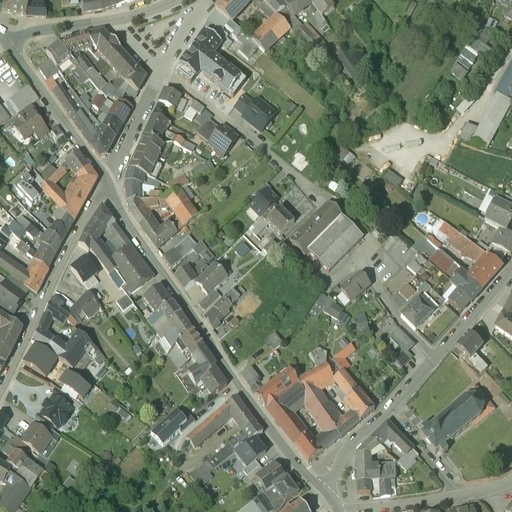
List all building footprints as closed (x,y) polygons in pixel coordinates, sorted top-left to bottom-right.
[(5,0),(3,13),(26,18),(28,7),(19,5),(20,0),(5,0)] [(109,0),(93,0),(94,1),(81,3),(82,16),(105,13),(116,9),(109,0)] [(121,7),(117,0),(109,0),(116,9),(121,7)] [(226,0),(215,12),(230,24),(250,2),(251,0),(226,0)] [(259,0),(254,6),(262,13),(267,8),(260,1),(259,0)] [(267,8),(276,17),(284,11),(273,0),(260,0),(260,1),(267,8)] [(306,0),(294,0),(286,6),(287,9),(293,19),(294,18),(312,5),(307,0),(306,0)] [(310,0),(314,4),(320,12),(323,18),(334,10),(326,0),(310,0)] [(42,1),(35,2),(33,19),(46,19),(42,1)] [(29,2),(28,7),(26,18),(27,18),(33,19),(35,2),(29,2)] [(276,17),(267,8),(262,13),(270,23),(276,17)] [(319,61),(330,51),(307,25),(303,28),(294,18),(293,19),(287,9),(284,11),(276,17),(291,33),(319,61)] [(493,10),(488,20),(495,23),(496,22),(499,23),(503,15),(493,10)] [(323,18),(320,12),(313,17),(322,31),(329,26),(323,18)] [(265,56),(291,33),(276,17),(270,23),(250,42),(251,43),(259,50),(265,56)] [(230,24),(226,28),(234,36),(232,38),(243,47),(238,52),(248,62),(253,56),(254,56),(256,54),(256,53),(259,50),(251,43),(250,42),(230,24)] [(206,41),(217,50),(227,37),(216,29),(206,41)] [(484,31),(479,39),(488,43),(488,42),(493,45),(497,37),(484,31)] [(103,32),(87,35),(89,44),(90,45),(101,58),(111,68),(124,56),(119,50),(120,50),(110,39),(110,40),(103,32)] [(87,35),(60,44),(68,55),(78,52),(78,53),(84,51),(88,50),(86,49),(90,45),(89,44),(87,35)] [(200,73),(233,99),(246,83),(212,56),(217,50),(206,41),(203,39),(180,68),(182,69),(194,79),(200,73)] [(486,48),(474,39),(455,65),(460,70),(468,59),(473,64),(486,48)] [(60,44),(46,55),(50,61),(56,69),(70,58),(68,55),(60,44)] [(101,58),(90,45),(86,49),(88,50),(98,61),(101,58)] [(78,52),(68,55),(70,58),(75,64),(80,59),(78,53),(78,52)] [(346,53),(337,60),(354,84),(363,77),(346,53)] [(146,80),(124,56),(111,68),(110,69),(119,79),(124,85),(124,84),(128,87),(137,94),(146,80)] [(80,59),(75,64),(78,67),(83,73),(85,76),(92,69),(83,57),(80,59)] [(60,75),(72,66),(75,64),(70,58),(56,69),(60,75)] [(0,61),(0,70),(4,75),(12,69),(2,59),(0,61)] [(50,61),(38,70),(47,81),(47,82),(52,79),(59,73),(56,69),(50,61)] [(511,63),(495,94),(497,94),(508,100),(511,92),(511,63)] [(100,78),(92,69),(85,76),(89,81),(92,85),(100,78)] [(190,84),(194,79),(182,69),(178,74),(190,84)] [(83,73),(76,78),(82,86),(89,81),(85,76),(83,73)] [(101,91),(107,86),(100,77),(100,78),(92,85),(99,93),(101,91)] [(47,82),(47,81),(45,83),(52,93),(59,89),(52,79),(47,82)] [(124,85),(119,79),(111,87),(117,93),(124,85)] [(107,86),(101,91),(106,97),(109,95),(113,97),(117,93),(111,87),(109,84),(107,86)] [(117,93),(113,97),(119,102),(120,102),(121,101),(125,93),(128,87),(124,84),(124,85),(117,93)] [(137,94),(128,87),(125,93),(135,99),(137,94)] [(59,89),(52,93),(70,119),(90,148),(102,130),(101,129),(101,128),(97,124),(91,128),(80,113),(78,115),(69,102),(72,100),(69,95),(67,92),(64,94),(60,88),(59,89)] [(174,111),(174,112),(180,99),(164,91),(158,104),(174,111)] [(72,92),(69,95),(72,100),(69,102),(78,115),(80,113),(91,128),(97,124),(93,119),(88,113),(80,103),(78,101),(72,92)] [(497,94),(478,129),(467,125),(464,128),(460,138),(475,144),(475,143),(488,148),(511,103),(511,102),(508,100),(497,94)] [(86,102),(88,100),(85,96),(78,101),(80,103),(88,113),(91,108),(91,107),(86,102)] [(454,109),(460,115),(473,102),(467,96),(454,109)] [(253,106),(242,97),(233,108),(244,118),(253,106)] [(104,103),(96,98),(91,107),(98,112),(102,106),(104,103)] [(116,107),(106,100),(104,103),(102,106),(112,112),(116,107)] [(120,102),(119,102),(116,106),(116,107),(112,112),(112,113),(112,112),(108,118),(123,126),(130,114),(133,108),(121,102),(121,101),(120,102)] [(189,110),(184,118),(191,123),(197,114),(200,116),(204,110),(194,102),(189,110)] [(275,116),(257,102),(253,106),(244,118),(254,126),(253,128),(260,135),(264,130),(268,132),(272,127),(269,124),(275,116)] [(30,106),(18,115),(23,121),(33,113),(33,114),(36,112),(30,106)] [(112,112),(102,106),(98,112),(108,118),(112,112),(112,113),(112,112)] [(98,112),(91,107),(91,108),(88,113),(93,119),(96,116),(98,112)] [(0,128),(9,122),(0,109),(0,128)] [(98,112),(96,116),(105,124),(108,118),(98,112)] [(23,121),(14,128),(25,141),(33,134),(42,127),(43,126),(33,114),(33,113),(23,121)] [(164,132),(167,133),(170,127),(152,117),(149,125),(164,132)] [(123,126),(108,118),(105,124),(102,130),(108,134),(115,139),(123,126)] [(196,135),(203,141),(215,127),(209,122),(196,135)] [(51,128),(54,136),(62,133),(59,125),(51,128)] [(164,132),(149,125),(143,137),(158,145),(164,132)] [(42,127),(33,134),(39,141),(48,134),(42,127)] [(203,141),(209,145),(220,131),(215,127),(203,141)] [(209,145),(208,146),(215,151),(217,151),(223,156),(230,148),(237,140),(222,129),(220,131),(209,145)] [(102,130),(90,148),(102,163),(115,139),(108,134),(102,130)] [(172,145),(181,149),(183,144),(184,142),(169,134),(167,133),(164,132),(158,145),(161,146),(172,145)] [(158,145),(143,137),(137,150),(164,163),(172,145),(161,146),(158,145)] [(195,149),(189,146),(188,147),(183,144),(181,149),(192,155),(195,149)] [(206,147),(202,154),(205,156),(210,150),(206,147)] [(164,163),(137,150),(128,170),(142,176),(151,180),(155,182),(164,163)] [(89,169),(78,154),(66,163),(67,165),(70,170),(76,178),(89,169)] [(46,162),(34,173),(39,179),(44,186),(57,174),(46,162)] [(70,170),(67,165),(62,169),(65,173),(70,170)] [(205,165),(194,171),(194,172),(199,180),(210,174),(205,165)] [(75,189),(68,201),(63,200),(51,187),(65,173),(62,169),(57,174),(44,186),(39,179),(35,182),(42,191),(45,195),(47,196),(50,200),(59,209),(60,209),(61,211),(73,223),(89,195),(80,182),(75,189)] [(76,178),(77,179),(85,173),(88,177),(93,174),(89,169),(76,178)] [(138,185),(143,186),(145,181),(150,183),(151,180),(142,176),(128,170),(125,183),(138,185)] [(396,187),(400,181),(384,170),(380,176),(396,187)] [(39,198),(44,194),(35,182),(39,179),(34,173),(32,172),(13,189),(31,208),(41,200),(39,198)] [(199,180),(194,172),(184,177),(189,186),(199,180)] [(85,173),(77,179),(80,182),(89,195),(89,194),(97,181),(97,180),(93,175),(93,174),(88,177),(85,173)] [(184,177),(165,187),(175,193),(176,193),(178,191),(189,186),(184,177)] [(153,188),(155,182),(151,180),(150,183),(145,181),(143,186),(153,188)] [(153,188),(175,193),(165,187),(157,182),(155,182),(153,188)] [(125,183),(124,188),(138,191),(138,185),(125,183)] [(161,195),(169,197),(176,193),(175,193),(153,188),(143,186),(138,185),(138,191),(151,193),(161,195)] [(265,185),(253,196),(258,201),(267,192),(268,193),(270,190),(265,185)] [(205,211),(189,186),(178,191),(197,218),(205,211)] [(124,188),(127,204),(139,202),(139,199),(138,191),(124,188)] [(501,201),(503,195),(491,189),(488,195),(493,198),(496,199),(500,201),(501,201)] [(142,199),(143,202),(151,202),(151,193),(138,191),(139,199),(142,199)] [(188,226),(197,218),(178,191),(176,193),(169,197),(188,226)] [(258,201),(250,209),(260,219),(275,205),(277,203),(268,193),(267,192),(258,201)] [(161,195),(151,193),(151,202),(153,202),(161,202),(161,195)] [(511,198),(504,194),(503,195),(501,201),(511,206),(511,198)] [(488,207),(493,198),(488,195),(484,204),(488,207)] [(183,230),(188,226),(169,197),(163,200),(168,208),(177,221),(183,230)] [(500,201),(496,199),(485,220),(500,228),(506,231),(511,218),(511,216),(508,215),(511,207),(511,206),(501,201),(500,201)] [(143,210),(144,212),(168,208),(163,200),(161,202),(153,202),(153,208),(143,210)] [(139,202),(127,204),(129,212),(143,210),(139,202)] [(139,202),(143,210),(153,208),(153,202),(151,202),(143,202),(139,202)] [(328,204),(289,243),(304,257),(308,253),(328,273),(363,239),(328,204)] [(275,205),(262,218),(265,221),(281,237),(294,224),(280,209),(279,210),(275,205)] [(101,208),(85,232),(96,242),(97,241),(107,229),(124,250),(130,246),(103,209),(101,208)] [(177,235),(170,226),(159,234),(144,212),(143,210),(129,212),(156,251),(165,247),(178,236),(177,235)] [(73,223),(61,211),(59,213),(53,219),(58,224),(67,234),(73,223)] [(31,227),(22,218),(17,224),(23,230),(25,228),(28,230),(31,227)] [(27,234),(23,230),(17,224),(14,221),(7,229),(20,242),(27,234)] [(177,235),(183,230),(177,221),(170,226),(177,235)] [(257,223),(249,231),(255,237),(263,228),(260,225),(257,223)] [(67,234),(58,224),(49,233),(62,245),(67,234)] [(458,234),(445,224),(436,236),(442,241),(443,239),(447,239),(447,238),(451,240),(458,234)] [(39,234),(31,227),(28,230),(25,228),(23,230),(27,234),(33,240),(34,238),(36,236),(39,234)] [(511,233),(506,231),(500,228),(492,243),(511,253),(511,251),(511,233)] [(463,231),(459,235),(465,239),(468,235),(463,231)] [(96,242),(85,232),(82,237),(78,245),(88,253),(90,251),(102,268),(113,259),(97,241),(96,242)] [(62,245),(49,233),(42,241),(40,243),(43,246),(55,257),(62,245)] [(451,240),(450,241),(460,249),(466,240),(465,239),(459,235),(458,234),(451,240)] [(441,246),(430,237),(427,240),(433,245),(438,249),(441,246)] [(197,248),(188,238),(174,250),(162,259),(171,272),(182,262),(182,261),(186,258),(192,252),(197,248)] [(475,247),(466,240),(460,249),(459,249),(461,251),(463,256),(468,256),(473,259),(477,259),(482,263),(488,256),(487,255),(475,247)] [(491,250),(478,242),(475,247),(487,255),(491,250)] [(30,251),(22,243),(17,249),(24,255),(25,254),(27,255),(30,251)] [(267,248),(262,243),(258,247),(263,252),(267,248)] [(267,248),(263,252),(267,256),(276,247),(272,243),(267,248)] [(217,263),(201,244),(197,248),(192,252),(199,260),(201,263),(203,260),(211,268),(212,267),(217,263)] [(433,245),(423,258),(426,261),(428,263),(440,251),(438,249),(433,245)] [(43,246),(37,256),(34,255),(35,253),(31,250),(30,251),(27,255),(35,261),(34,262),(36,263),(48,273),(55,257),(43,246)] [(113,259),(102,268),(109,276),(114,271),(124,286),(131,295),(137,290),(154,278),(130,246),(124,250),(113,259)] [(503,258),(491,250),(487,255),(488,256),(492,259),(498,264),(503,258)] [(456,265),(440,251),(428,263),(445,277),(456,265)] [(186,258),(191,265),(199,260),(192,252),(186,258)] [(19,269),(0,256),(0,268),(11,277),(12,278),(19,269)] [(421,256),(414,262),(418,267),(426,261),(423,258),(421,256)] [(492,259),(488,256),(482,263),(496,274),(503,267),(498,264),(492,259)] [(85,259),(70,270),(82,286),(93,277),(97,275),(85,259)] [(198,281),(211,268),(203,260),(201,263),(194,269),(191,272),(198,281)] [(217,263),(212,267),(225,281),(231,275),(218,262),(217,263)] [(414,262),(407,268),(415,275),(421,270),(418,267),(414,262)] [(29,276),(19,269),(12,278),(29,290),(37,296),(48,273),(36,263),(29,276)] [(469,277),(468,278),(482,290),(496,274),(482,263),(476,269),(469,277)] [(456,265),(445,277),(471,301),(482,290),(468,278),(469,277),(464,272),(456,265)] [(471,265),(464,272),(469,277),(476,269),(471,265)] [(184,292),(198,281),(191,272),(188,267),(174,277),(184,292)] [(198,281),(195,284),(208,297),(214,292),(225,281),(212,267),(211,268),(198,281)] [(124,286),(114,271),(109,276),(119,290),(121,289),(121,288),(124,286)] [(360,276),(348,286),(357,298),(364,292),(362,290),(368,285),(360,276)] [(12,278),(11,277),(7,282),(25,296),(29,290),(12,278)] [(93,277),(82,286),(87,293),(98,284),(93,277)] [(25,296),(7,282),(0,291),(0,307),(13,316),(21,305),(20,304),(25,296)] [(416,291),(421,296),(424,294),(430,289),(424,284),(416,291)] [(415,293),(407,285),(399,293),(407,301),(415,293)] [(470,301),(452,285),(441,298),(446,303),(448,301),(461,312),(470,301)] [(131,295),(124,286),(121,288),(121,289),(127,296),(128,298),(131,295)] [(357,298),(348,286),(340,293),(350,304),(357,298)] [(65,290),(57,287),(54,292),(62,296),(65,290)] [(156,316),(158,314),(172,303),(160,287),(144,299),(144,300),(156,316)] [(144,300),(144,299),(137,290),(131,295),(128,298),(133,305),(135,307),(144,300)] [(54,292),(44,314),(54,322),(63,329),(67,324),(72,330),(76,325),(75,324),(77,322),(75,320),(76,319),(69,312),(65,316),(58,311),(56,309),(58,306),(60,302),(62,296),(54,292)] [(208,297),(199,306),(204,311),(219,297),(214,292),(208,297)] [(228,310),(229,311),(232,309),(231,308),(240,299),(232,292),(224,299),(226,301),(225,302),(230,308),(228,310)] [(87,293),(69,312),(76,319),(93,301),(87,293)] [(123,312),(133,305),(128,298),(127,296),(117,304),(123,312)] [(224,299),(213,310),(221,319),(227,314),(229,311),(228,310),(230,308),(225,302),(226,301),(224,299)] [(323,314),(329,317),(334,307),(335,305),(328,299),(323,314)] [(432,314),(418,300),(400,317),(415,332),(432,314)] [(99,309),(93,301),(76,319),(81,323),(85,317),(88,321),(99,309)] [(158,314),(173,332),(179,340),(192,331),(172,303),(158,314)] [(511,314),(511,306),(506,304),(502,315),(509,320),(511,314)] [(13,316),(0,307),(0,314),(9,320),(9,321),(13,316)] [(334,307),(329,317),(337,322),(343,313),(334,307)] [(213,310),(203,320),(211,329),(221,319),(213,310)] [(0,330),(2,332),(9,320),(0,314),(0,330)] [(44,314),(39,326),(45,330),(43,334),(47,338),(54,343),(56,339),(51,335),(51,334),(49,333),(54,322),(44,314)] [(160,341),(173,332),(158,314),(156,316),(146,322),(160,341)] [(511,321),(509,320),(502,315),(495,328),(511,340),(511,321)] [(81,323),(76,319),(75,320),(77,322),(75,324),(76,325),(72,330),(76,334),(85,343),(90,338),(78,327),(81,323)] [(221,319),(211,329),(213,333),(220,327),(219,325),(223,321),(221,319)] [(9,321),(9,320),(2,332),(0,336),(0,362),(5,364),(12,352),(20,335),(23,329),(9,321)] [(235,320),(230,325),(233,328),(238,324),(235,320)] [(414,346),(398,330),(392,320),(376,334),(385,343),(390,337),(401,348),(406,353),(407,353),(414,346)] [(39,326),(32,343),(34,344),(40,348),(47,338),(43,334),(45,330),(39,326)] [(216,337),(219,341),(232,330),(229,327),(225,330),(226,331),(224,332),(223,331),(216,337)] [(261,337),(273,352),(282,345),(275,334),(270,329),(261,337)] [(192,331),(179,340),(180,341),(187,352),(191,358),(204,348),(192,331)] [(172,351),(176,346),(180,341),(179,340),(173,332),(160,341),(170,353),(172,351)] [(480,361),(474,354),(482,345),(468,333),(456,347),(469,360),(474,366),(480,361)] [(85,343),(76,334),(66,346),(62,343),(53,357),(57,361),(72,371),(79,376),(90,361),(98,368),(103,360),(97,353),(85,343)] [(54,343),(47,338),(40,348),(53,357),(62,343),(56,339),(54,343)] [(187,352),(180,341),(176,346),(182,355),(187,352)] [(34,344),(23,366),(45,379),(57,361),(53,357),(40,348),(34,344)] [(179,371),(192,359),(191,358),(187,352),(182,355),(176,346),(172,351),(170,353),(168,355),(168,356),(179,371)] [(350,346),(338,357),(341,361),(354,351),(350,346)] [(204,348),(191,358),(192,359),(197,366),(198,367),(194,371),(201,380),(209,372),(210,372),(214,368),(216,366),(204,348)] [(401,348),(391,358),(401,368),(411,357),(407,353),(406,353),(401,348)] [(316,371),(325,366),(326,355),(318,350),(307,357),(316,371)] [(450,353),(446,358),(454,365),(459,359),(452,352),(450,353)] [(341,361),(338,357),(332,361),(333,363),(342,373),(343,374),(348,369),(341,361)] [(484,366),(480,361),(474,366),(481,374),(487,368),(484,366)] [(342,373),(333,363),(328,366),(337,377),(342,373)] [(186,375),(196,387),(199,383),(210,372),(209,372),(201,380),(194,371),(198,367),(197,366),(186,375)] [(342,422),(328,404),(326,406),(313,389),(331,379),(333,378),(325,366),(316,371),(297,381),(299,387),(303,394),(306,392),(340,439),(359,423),(352,415),(342,422)] [(328,366),(325,366),(333,378),(331,379),(333,381),(337,377),(328,366)] [(252,367),(240,376),(249,389),(261,379),(252,367)] [(214,368),(210,372),(199,383),(207,393),(210,398),(228,385),(214,368)] [(289,370),(254,396),(265,410),(279,401),(299,387),(297,381),(289,370)] [(343,374),(342,373),(337,377),(333,381),(348,400),(343,404),(352,415),(359,423),(374,412),(343,374)] [(67,375),(60,385),(64,388),(78,398),(83,401),(90,391),(67,375)] [(199,383),(196,387),(203,396),(207,393),(199,383)] [(279,401),(293,417),(304,408),(324,438),(330,433),(301,396),(303,394),(299,387),(279,401)] [(78,398),(64,388),(60,393),(75,402),(78,398)] [(456,407),(428,430),(425,426),(420,431),(423,435),(419,438),(434,457),(438,453),(441,457),(447,453),(444,449),(472,426),(474,428),(494,412),(475,388),(454,404),(456,407)] [(70,400),(56,390),(51,398),(53,399),(53,398),(66,407),(70,400)] [(340,439),(306,392),(303,394),(301,396),(330,433),(324,438),(316,445),(293,417),(279,401),(265,410),(308,464),(340,439)] [(53,399),(49,405),(47,403),(43,410),(44,411),(40,417),(49,423),(50,421),(59,427),(60,425),(64,424),(68,419),(67,414),(70,410),(66,407),(53,398),(53,399)] [(235,398),(187,440),(195,449),(232,418),(240,429),(252,419),(235,398)] [(179,433),(188,425),(186,423),(175,412),(150,435),(162,448),(179,433)] [(0,415),(0,442),(6,447),(16,453),(20,456),(27,447),(21,443),(15,439),(13,443),(3,436),(0,433),(0,431),(2,429),(8,420),(0,415)] [(49,423),(40,417),(38,416),(35,421),(45,428),(49,423)] [(181,435),(194,423),(191,419),(186,423),(188,425),(179,433),(181,435)] [(252,419),(240,429),(244,435),(229,447),(235,455),(255,440),(263,434),(252,419)] [(387,423),(371,440),(379,448),(388,439),(394,432),(395,432),(387,423)] [(42,433),(32,427),(21,443),(27,447),(39,456),(50,440),(50,439),(42,433)] [(60,439),(45,428),(42,433),(50,439),(50,440),(56,444),(60,439)] [(412,450),(394,432),(388,439),(404,457),(412,450)] [(235,455),(246,469),(255,462),(265,454),(255,440),(235,455)] [(379,448),(371,440),(365,446),(369,450),(370,457),(379,448)] [(196,486),(235,455),(229,447),(228,445),(188,476),(196,486)] [(365,446),(357,454),(357,484),(370,483),(370,468),(370,457),(369,450),(365,446)] [(16,453),(6,447),(0,455),(7,460),(4,464),(7,466),(16,453)] [(421,460),(412,450),(404,457),(396,464),(406,474),(421,460)] [(16,453),(7,466),(12,469),(20,475),(27,462),(20,456),(16,453)] [(20,475),(12,469),(10,473),(8,475),(8,476),(31,492),(39,480),(44,473),(27,462),(20,475)] [(255,462),(246,469),(243,472),(247,477),(259,467),(255,462)] [(7,466),(4,464),(2,468),(10,473),(12,469),(7,466)] [(263,472),(256,477),(256,478),(266,493),(273,488),(284,480),(274,465),(263,472)] [(2,468),(0,466),(0,482),(3,484),(8,476),(8,475),(10,473),(2,468)] [(370,468),(370,483),(375,483),(378,483),(388,482),(395,482),(394,466),(370,468)] [(259,467),(247,477),(250,482),(256,478),(256,477),(263,472),(259,467)] [(49,479),(44,473),(39,480),(45,484),(49,479)] [(16,511),(31,492),(8,476),(2,486),(5,488),(0,496),(0,501),(1,502),(0,502),(0,511),(1,511),(16,511)] [(292,488),(286,479),(284,480),(273,488),(284,504),(297,495),(297,494),(299,493),(299,491),(299,489),(298,488),(296,487),(294,487),(292,488)] [(39,480),(31,492),(41,499),(49,487),(45,484),(39,480)] [(388,482),(378,483),(379,486),(379,492),(380,499),(390,498),(389,491),(388,482)] [(370,483),(357,484),(357,495),(370,495),(370,492),(370,483)] [(379,492),(379,486),(376,487),(375,483),(370,483),(370,492),(379,492)] [(256,511),(250,504),(238,511),(280,511),(281,511),(284,504),(273,488),(266,493),(260,497),(270,511),(256,511)] [(270,511),(260,497),(250,504),(256,511),(270,511)] [(306,511),(299,502),(286,511),(306,511)]
